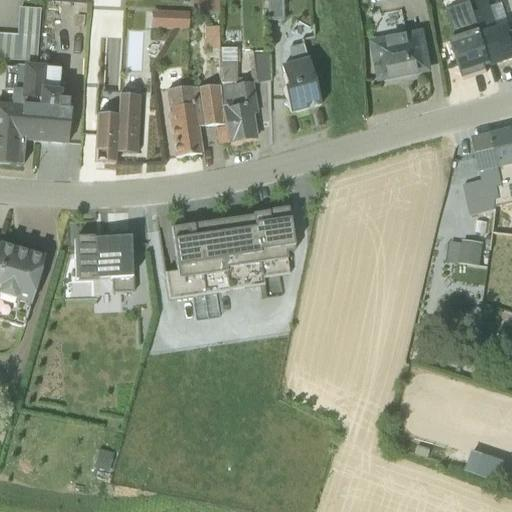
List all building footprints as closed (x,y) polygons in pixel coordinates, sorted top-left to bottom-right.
[(191,0),(192,16),(218,16),(217,0),(191,0)] [(266,0),(267,22),(282,21),(281,0),(266,0)] [(485,0),(479,0),(475,1),(478,13),(474,15),(490,67),(511,59),(511,53),(509,45),(511,44),(507,26),(496,30),(485,0)] [(449,43),(462,81),(485,74),(484,69),(490,67),(469,4),(446,11),(455,41),(449,43)] [(0,35),(0,61),(35,64),(39,11),(18,9),(16,37),(0,35)] [(186,14),(151,13),(150,30),(186,30),(186,14)] [(204,29),(205,52),(217,51),(217,29),(204,29)] [(372,41),(379,80),(426,71),(419,32),(372,41)] [(302,46),(288,50),(292,64),(279,68),(285,89),(279,91),(283,105),(296,113),(319,107),(302,46)] [(252,56),(253,73),(249,74),(250,84),(236,86),(235,50),(220,50),(223,126),(226,147),(256,141),(252,117),(256,116),(257,115),(252,85),(269,82),(268,56),(252,56)] [(0,166),(20,168),(23,144),(65,147),(67,112),(59,111),(60,93),(57,92),(58,72),(5,66),(3,92),(10,93),(9,107),(0,106),(0,166)] [(221,88),(191,91),(197,128),(223,126),(221,88)] [(167,119),(173,160),(201,156),(191,91),(164,93),(168,118),(167,119)] [(96,117),(93,164),(114,165),(114,155),(136,156),(139,99),(118,98),(116,118),(96,117)] [(511,140),(510,132),(490,137),(490,138),(500,188),(496,189),(498,199),(495,200),(494,210),(511,205),(511,140)] [(500,188),(490,138),(471,142),(480,182),(461,187),(468,218),(494,212),(494,210),(495,200),(498,199),(496,189),(500,188)] [(292,253),(286,210),(265,213),(265,214),(251,217),(251,218),(170,230),(175,273),(163,275),(167,302),(229,293),(229,292),(261,287),(260,280),(287,276),(284,254),(292,253)] [(104,240),(73,242),(75,283),(111,281),(112,294),(133,294),(130,234),(104,235),(104,240)] [(481,267),(483,246),(451,243),(449,265),(481,267)] [(0,323),(22,329),(42,260),(0,247),(0,323)]
